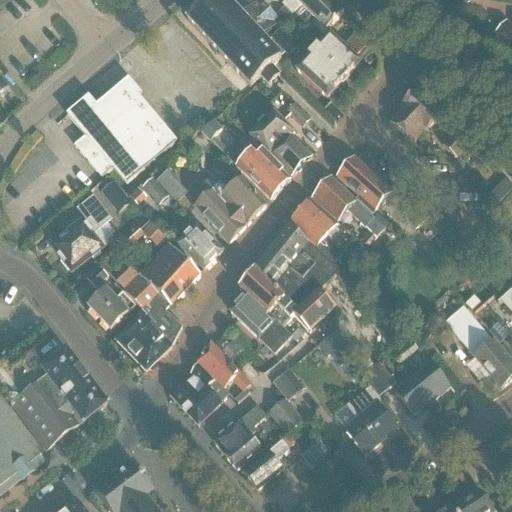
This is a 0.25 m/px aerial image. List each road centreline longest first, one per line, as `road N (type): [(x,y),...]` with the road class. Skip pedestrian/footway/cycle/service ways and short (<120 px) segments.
road 1 (residential): [(150,409),(216,300),(360,122)]
road 2 (unclassified): [(150,409),(117,388),(26,278),(0,267)]
road 3 (residential): [(511,224),(487,239),(360,122)]
road 4 (tertiary): [(366,511),(511,410)]
road 5 (residential): [(150,409),(130,439),(36,511)]
road 6 (residential): [(0,154),(13,132),(107,49)]
road 7 (residential): [(511,165),(415,63)]
road 8 (unclassified): [(238,511),(183,438),(150,409)]
